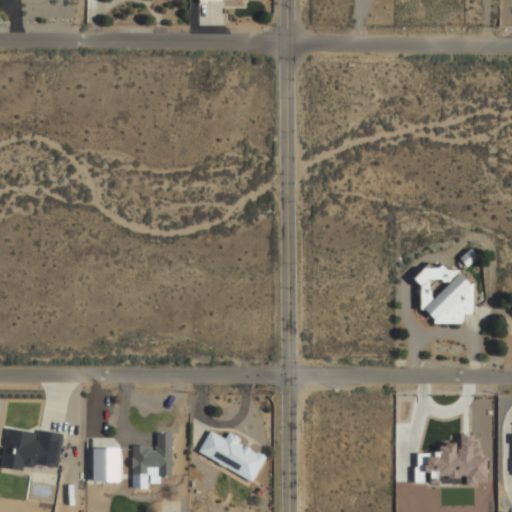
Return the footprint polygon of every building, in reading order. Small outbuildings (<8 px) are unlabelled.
[(459,258),(466,267),(478,257),(471,249),(459,258)] [(464,323),(464,313),(474,313),(474,283),(462,283),(462,267),(419,267),(419,312),(434,312),(434,323),(464,323)] [(58,470),(63,433),(6,425),(1,463),(58,470)] [(253,481),(267,454),(228,435),(226,439),(209,431),(198,453),(253,481)] [(172,434),(157,434),(156,447),(133,446),(133,476),(172,477),(172,434)] [(414,483),(475,485),(475,479),(488,480),(488,458),(478,457),(478,441),(471,441),(471,435),(459,435),(459,444),(438,443),(438,453),(415,452),(414,483)] [(119,449),(92,448),(92,481),(119,481),(119,449)]
